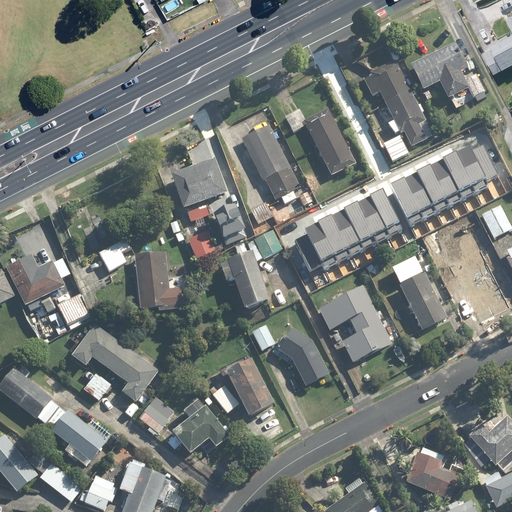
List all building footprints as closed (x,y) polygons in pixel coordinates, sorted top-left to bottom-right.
[(494,71),(511,62),(511,13),(503,18),(511,34),(482,48),(494,71)] [(441,84),(449,101),(470,91),(474,100),(488,93),(479,74),(465,80),(461,72),(470,68),(459,44),(413,66),(425,91),(441,84)] [(433,131),(393,53),(359,71),(399,149),(433,131)] [(360,168),(320,89),(285,107),(326,185),(360,168)] [(272,203),(282,198),(285,205),(297,200),(293,193),(300,189),(269,127),(241,140),(272,203)] [(474,155),(472,153),(394,192),(410,225),(489,185),(486,180),(497,174),(484,150),(474,155)] [(229,195),(216,161),(174,176),(186,212),(212,203),(213,206),(225,201),(224,197),(229,195)] [(313,204),(308,193),(299,198),(304,208),(313,204)] [(402,229),(385,197),(307,236),(308,238),(297,244),(309,269),(321,263),(323,268),(402,229)] [(511,230),(511,225),(502,206),(481,217),(494,240),(511,230)] [(232,208),(215,215),(227,240),(243,232),(232,208)] [(511,296),(511,289),(475,217),(450,230),(454,238),(463,234),(465,238),(453,257),(469,270),(488,308),(511,296)] [(187,233),(179,218),(165,225),(173,240),(187,233)] [(193,223),(196,233),(210,228),(207,219),(193,223)] [(218,254),(209,231),(189,239),(198,262),(218,254)] [(228,284),(235,282),(245,310),(271,301),(257,261),(271,257),(264,238),(235,248),(238,257),(221,263),(228,284)] [(131,249),(125,239),(100,254),(111,273),(120,267),(128,263),(122,254),(126,252),(131,249)] [(32,254),(8,267),(29,306),(66,285),(63,280),(72,275),(62,257),(40,269),(32,254)] [(167,254),(138,256),(142,311),(185,308),(183,288),(169,289),(167,254)] [(0,271),(0,306),(17,298),(3,270),(0,271)] [(423,332),(448,319),(426,274),(401,286),(423,332)] [(364,288),(320,310),(331,332),(351,322),(359,336),(344,343),(354,364),(393,346),(364,288)] [(93,316),(82,295),(59,307),(69,327),(93,316)] [(69,331),(51,298),(42,303),(43,306),(33,311),(48,339),(58,333),(59,336),(69,331)] [(305,304),(294,309),(298,319),(309,314),(305,304)] [(138,404),(161,371),(96,324),(72,357),(87,367),(94,358),(130,384),(123,393),(138,404)] [(266,326),(252,333),(262,352),(276,345),(266,326)] [(307,387),(330,375),(313,342),(294,330),(280,351),(293,360),(307,387)] [(276,406),(253,361),(227,373),(250,419),(276,406)] [(47,425),(60,409),(52,402),(54,400),(15,369),(0,386),(0,391),(37,421),(39,418),(47,425)] [(111,387),(97,375),(85,390),(99,402),(111,387)] [(240,405),(225,387),(213,396),(228,414),(240,405)] [(156,398),(138,420),(159,436),(170,422),(165,418),(171,411),(156,398)] [(231,438),(207,408),(174,434),(192,456),(211,441),(218,449),(231,438)] [(109,442),(70,412),(68,415),(60,409),(47,425),(54,431),(53,433),(71,446),(66,452),(86,467),(90,462),(92,463),(109,442)] [(511,421),(508,418),(491,434),(483,426),(471,438),(472,439),(465,446),(484,466),(491,460),(503,473),(511,464),(511,421)] [(39,477),(6,437),(0,441),(0,470),(19,493),(39,477)] [(424,447),(409,485),(451,501),(461,476),(441,468),(446,456),(424,447)] [(53,464),(41,479),(72,503),(84,488),(53,464)] [(154,511),(167,478),(131,464),(121,491),(130,495),(123,511),(154,511)] [(511,501),(511,474),(487,488),(498,509),(511,501)] [(115,484),(96,477),(85,504),(105,511),(109,502),(113,504),(118,490),(114,488),(115,484)] [(346,491),(350,496),(329,511),(384,511),(360,480),(346,491)] [(476,511),(471,502),(451,511),(476,511)]
